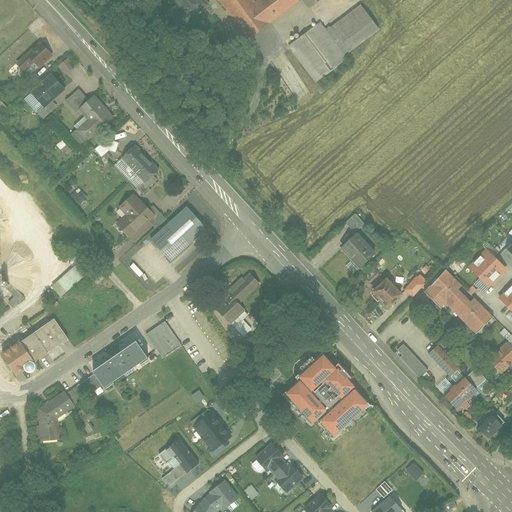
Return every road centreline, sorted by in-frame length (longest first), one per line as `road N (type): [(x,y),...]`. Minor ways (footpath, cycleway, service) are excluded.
road 1 (secondary): [(250,227),(506,499)]
road 2 (secondary): [(46,0),(250,227)]
road 3 (residential): [(166,295),(25,395),(0,394)]
road 4 (residential): [(166,295),(270,424)]
road 5 (residential): [(270,424),(181,498),(179,511)]
